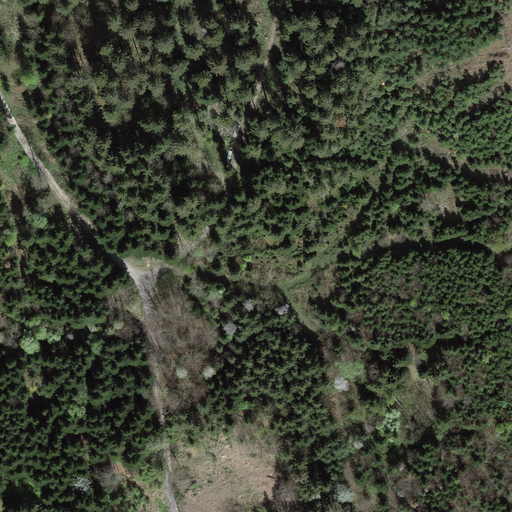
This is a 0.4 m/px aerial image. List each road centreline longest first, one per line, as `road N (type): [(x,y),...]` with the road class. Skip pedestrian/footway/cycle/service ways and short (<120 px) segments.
road 1 (track): [(175,511),(142,279),(48,180),(0,96)]
road 2 (track): [(291,0),(295,72),(282,114),(218,224),(192,251),(142,279)]
road 3 (track): [(0,342),(150,328)]
